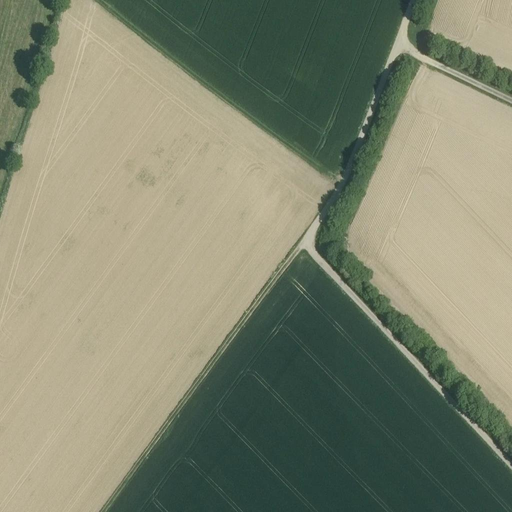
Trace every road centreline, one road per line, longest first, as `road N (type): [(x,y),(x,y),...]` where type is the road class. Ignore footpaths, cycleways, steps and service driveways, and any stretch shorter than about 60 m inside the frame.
road 1 (unclassified): [(511,465),(302,242),(343,182),(398,47)]
road 2 (track): [(302,242),(103,511)]
road 3 (track): [(343,182),(97,0)]
road 4 (unknown): [(509,0),(482,87),(447,147)]
road 5 (unclassified): [(398,47),(511,101)]
